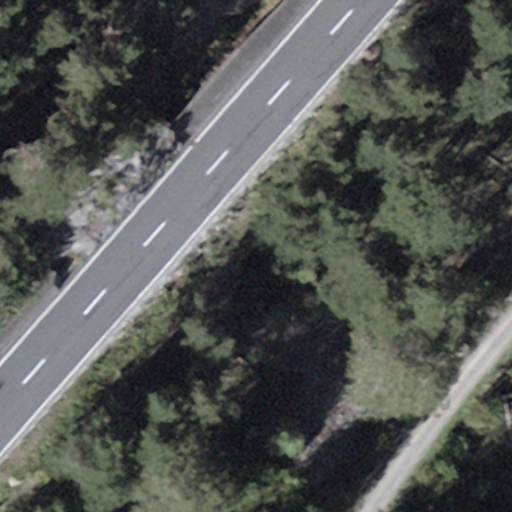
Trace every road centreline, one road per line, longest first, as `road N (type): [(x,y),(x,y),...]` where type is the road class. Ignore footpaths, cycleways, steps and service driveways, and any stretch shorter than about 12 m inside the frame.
road 1 (primary): [(0,398),(348,0)]
road 2 (track): [(511,324),(372,511)]
